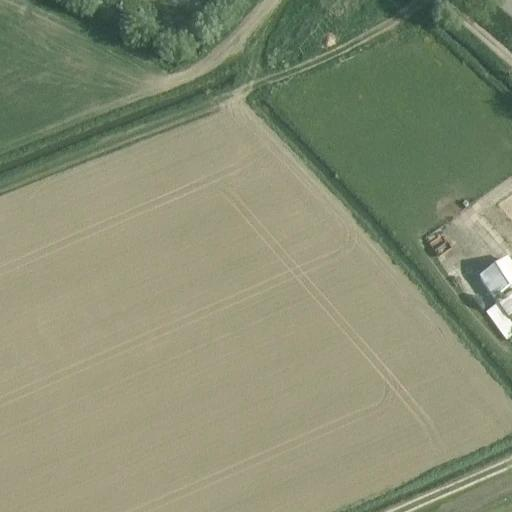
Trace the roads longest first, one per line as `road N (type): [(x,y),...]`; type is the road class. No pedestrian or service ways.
road 1 (track): [(0,187),(361,41),(422,0)]
road 2 (track): [(171,84),(224,51),(270,0)]
